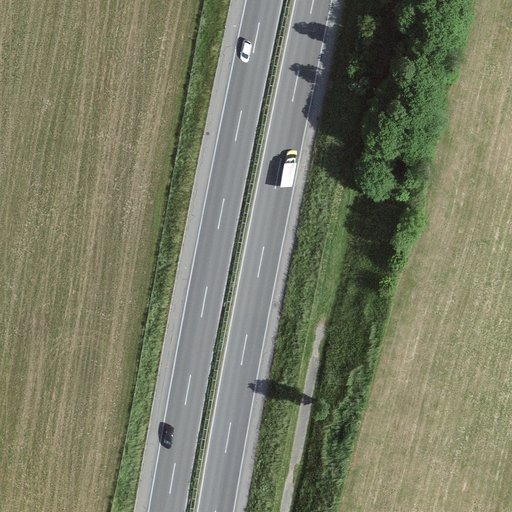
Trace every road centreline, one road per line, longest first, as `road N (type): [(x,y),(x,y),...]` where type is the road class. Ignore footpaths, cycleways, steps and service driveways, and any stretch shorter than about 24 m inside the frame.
road 1 (track): [(283,511),(335,242),(407,0)]
road 2 (motorway): [(214,511),(313,0)]
road 3 (motorway): [(263,0),(166,511)]
